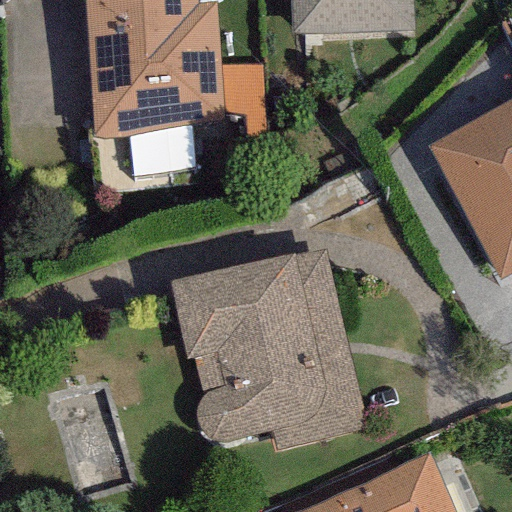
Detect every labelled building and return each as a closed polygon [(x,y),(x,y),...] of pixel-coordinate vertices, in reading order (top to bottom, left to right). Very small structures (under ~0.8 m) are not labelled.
[(77,0),(89,171),(187,165),(185,120),(222,117),(214,0),(204,0),(195,1),(194,0),(77,0)] [(283,0),(284,27),(405,25),(404,0),(283,0)] [(511,111),(429,158),(499,284),(511,276),(511,111)] [(165,304),(191,409),(185,419),(184,430),(187,441),(194,450),(203,456),(217,456),(264,446),(268,462),(358,439),(315,267),(165,304)] [(431,511),(418,479),(340,511),(431,511)]
